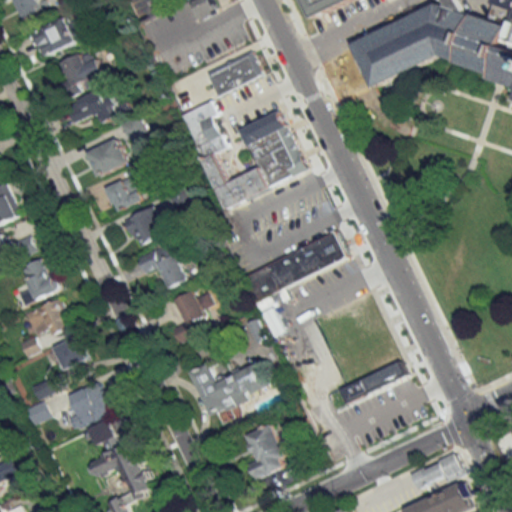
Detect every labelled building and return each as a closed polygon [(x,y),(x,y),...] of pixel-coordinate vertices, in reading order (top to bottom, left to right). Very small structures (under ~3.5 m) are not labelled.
[(17,0),(29,21),(53,8),(48,0),(17,0)] [(310,0),(317,14),(345,0),(446,0),(449,4),(463,8),(459,0),(310,0)] [(357,41),(378,83),(442,51),(459,57),(458,59),(494,71),(493,76),(511,82),(511,0),(496,0),(491,17),(463,8),(449,4),(440,1),(357,41)] [(36,33),(46,56),(90,37),(80,14),(36,33)] [(82,83),(106,74),(96,49),(63,62),(71,80),(61,84),(66,97),(84,89),(82,83)] [(266,77),(255,51),(209,71),(220,96),(266,77)] [(106,124),(135,110),(130,98),(120,102),(112,86),(75,103),(83,120),(100,112),(106,124)] [(185,114),(227,209),(312,172),(284,110),(245,128),(262,168),(232,182),(219,153),(234,147),(213,102),(185,114)] [(124,123),(129,139),(148,133),(143,117),(124,123)] [(91,152),(102,176),(133,162),(122,137),(91,152)] [(109,188),(121,212),(146,200),(134,175),(109,188)] [(0,225),(23,216),(9,183),(0,186),(0,225)] [(127,221),(140,248),(171,232),(158,205),(127,221)] [(354,258),(343,232),(246,273),(261,311),(280,303),(275,292),(354,258)] [(41,251),(34,235),(11,244),(7,233),(0,236),(0,268),(0,269),(41,251)] [(171,289),(191,280),(175,243),(155,252),(171,289)] [(35,290),(24,294),(28,304),(62,291),(49,257),(26,266),(35,290)] [(183,343),(214,329),(205,309),(216,304),(211,293),(201,298),(198,291),(179,299),(190,322),(176,328),(183,343)] [(317,316),(365,428),(379,422),(381,427),(403,418),(381,365),(400,356),(373,293),(317,316)] [(55,336),(76,325),(62,298),(32,313),(42,333),(51,329),(55,336)] [(261,342),(270,338),(261,319),(253,322),(261,342)] [(91,359),(81,338),(59,348),(70,370),(91,359)] [(214,415),(277,389),(266,362),(222,380),(215,363),(196,371),(214,415)] [(105,382),(75,394),(80,407),(73,410),(79,427),(117,412),(105,382)] [(112,502),(113,510),(113,511),(134,511),(133,509),(133,503),(157,492),(156,482),(140,444),(124,446),(123,433),(116,418),(92,429),(100,447),(94,461),(101,477),(105,477),(122,469),(125,469),(135,492),(112,502)] [(258,479),(294,464),(276,423),(249,435),(260,459),(251,463),(258,479)] [(414,473),(423,493),(469,472),(459,452),(414,473)] [(0,465),(5,477),(20,471),(14,459),(0,465)] [(406,507),(408,511),(473,511),(481,509),(469,481),(406,507)] [(0,506),(0,511),(27,511),(25,505),(13,510),(10,502),(0,506)]
